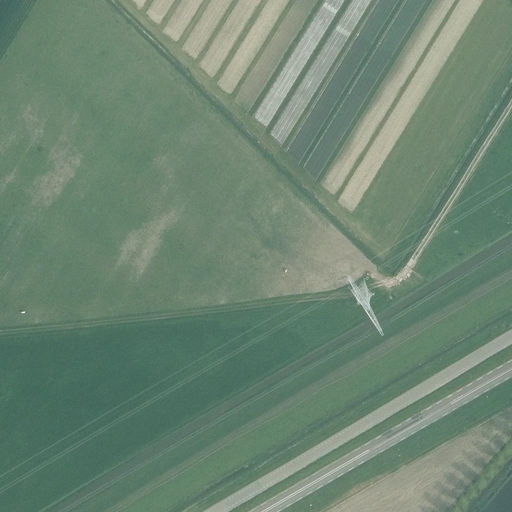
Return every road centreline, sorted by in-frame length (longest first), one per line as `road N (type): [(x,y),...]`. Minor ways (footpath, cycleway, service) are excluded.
road 1 (unclassified): [(213,511),(511,334)]
road 2 (primary): [(261,511),(511,367)]
